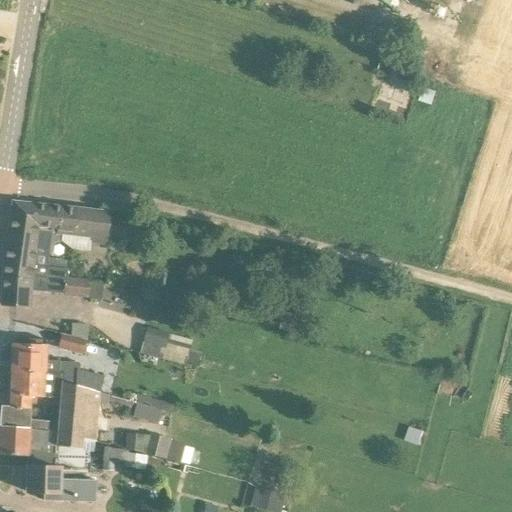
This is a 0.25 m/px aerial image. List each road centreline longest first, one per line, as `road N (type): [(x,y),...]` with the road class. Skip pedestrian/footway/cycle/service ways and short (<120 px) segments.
road 1 (track): [(511,296),(192,214)]
road 2 (unclassified): [(192,214),(0,184)]
road 3 (unclassified): [(0,169),(28,0)]
